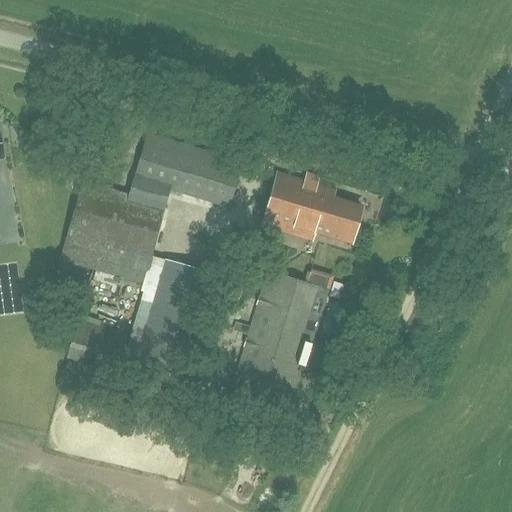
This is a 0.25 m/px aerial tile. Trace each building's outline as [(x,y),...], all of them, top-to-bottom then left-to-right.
[(228,209),(241,165),(147,136),(133,180),(128,197),(121,195),(97,273),(144,286),(149,269),(151,262),(165,208),(169,191),(228,209)] [(311,241),(313,234),(312,233),(316,219),(307,216),(309,210),(296,207),(303,184),(279,176),(264,227),(311,241)] [(333,192),(316,187),(318,180),(307,177),(305,184),(303,184),(296,207),(309,210),(307,216),(316,219),(312,233),(313,234),(349,244),(360,209),(331,200),(333,192)] [(83,183),(59,262),(60,262),(88,270),(97,273),(121,195),(83,183)] [(164,263),(163,266),(133,363),(190,380),(220,280),(164,263)] [(331,290),(335,278),(314,272),(310,284),(331,290)] [(326,292),(267,274),(232,391),(290,408),(326,292)] [(78,321),(66,360),(117,375),(128,336),(90,325),(78,321)]
